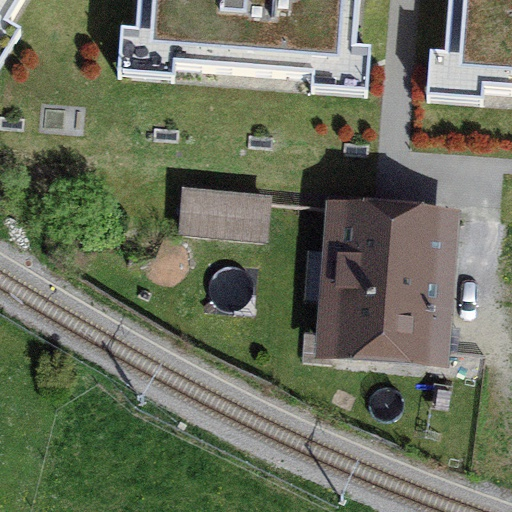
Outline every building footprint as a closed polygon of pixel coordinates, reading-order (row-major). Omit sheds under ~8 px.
[(24,0),(0,0),(0,34),(3,36),(24,0)] [(359,0),(139,0),(136,46),(172,48),(170,70),(318,81),(319,60),(355,62),(359,0)] [(511,0),(450,0),(445,69),(481,72),(479,94),(511,96),(511,0)] [(183,183),(181,230),(270,234),(272,187),(183,183)] [(440,234),(345,227),(336,346),(431,354),(440,234)]
